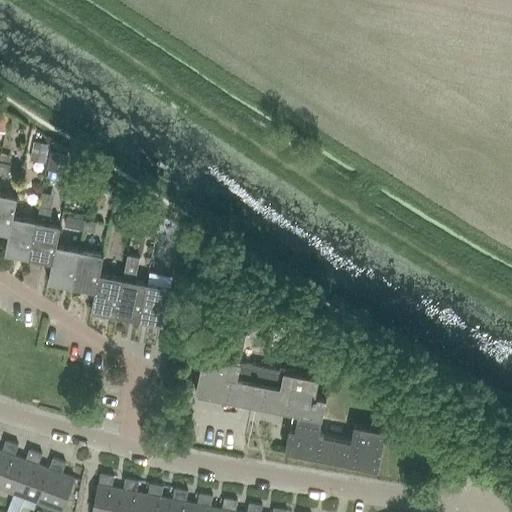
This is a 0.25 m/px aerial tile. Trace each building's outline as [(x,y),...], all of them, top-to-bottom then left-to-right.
[(0,110),(0,131),(4,132),(9,113),(0,110)] [(34,140),(30,160),(46,162),(49,143),(34,140)] [(50,152),(47,170),(66,173),(69,155),(50,152)] [(0,162),(0,172),(8,174),(10,164),(0,162)] [(78,169),(75,184),(88,186),(91,171),(78,169)] [(13,215),(17,196),(0,192),(0,231),(9,233),(13,215)] [(49,222),(51,208),(40,206),(37,220),(36,220),(29,257),(52,262),(56,244),(60,225),(49,222)] [(140,208),(136,221),(149,224),(153,212),(140,208)] [(36,220),(13,215),(9,233),(5,252),(29,257),(36,220)] [(80,229),(82,219),(67,216),(65,226),(80,229)] [(82,219),(80,229),(95,232),(97,222),(82,219)] [(80,249),(56,244),(52,262),(48,281),(73,286),(80,249)] [(100,273),(103,253),(80,249),(73,286),(95,290),(96,290),(99,273),(100,273)] [(146,282),(139,319),(163,324),(169,292),(178,294),(185,262),(175,260),(170,287),(146,282)] [(123,277),(100,273),(99,273),(96,290),(95,290),(91,310),(115,315),(123,277)] [(139,319),(146,282),(123,277),(115,315),(139,319)] [(243,318),(248,290),(224,285),(219,313),(243,318)] [(209,326),(196,392),(293,411),(285,450),(378,469),(386,430),(355,424),(352,440),(320,434),(327,397),(316,395),(319,377),(241,361),(247,334),(209,326)] [(19,445),(16,444),(5,440),(2,450),(0,455),(0,488),(13,493),(25,459),(15,455),(19,445)] [(38,464),(42,454),(29,449),(25,459),(13,493),(36,502),(49,468),(38,464)] [(479,476),(489,455),(478,450),(468,471),(479,476)] [(490,482),(500,460),(489,455),(479,476),(490,482)] [(62,473),(66,463),(52,458),(49,468),(36,502),(37,502),(61,511),(73,477),(62,473)] [(501,487),(511,465),(500,460),(490,482),(501,487)] [(511,492),(511,491),(511,465),(501,487),(511,492)] [(112,486),(114,475),(102,473),(99,483),(92,511),(119,511),(124,488),(112,486)] [(137,491),(139,480),(126,477),(124,488),(119,511),(145,511),(149,493),(137,491)] [(162,496),(164,485),(151,482),(149,493),(145,511),(171,511),(174,498),(173,498),(162,496)] [(174,498),(171,511),(195,511),(197,502),(186,500),(188,490),(175,487),(173,498),(174,498)] [(197,502),(195,511),(222,511),(223,508),(222,507),(211,505),(214,495),(199,492),(197,502)] [(13,493),(6,511),(7,511),(18,511),(21,505),(34,510),(37,502),(36,502),(13,493)] [(245,511),(236,510),(238,499),(224,497),(222,507),(223,508),(222,511),(245,511)] [(261,511),(263,504),(249,502),(247,511),(261,511)]
